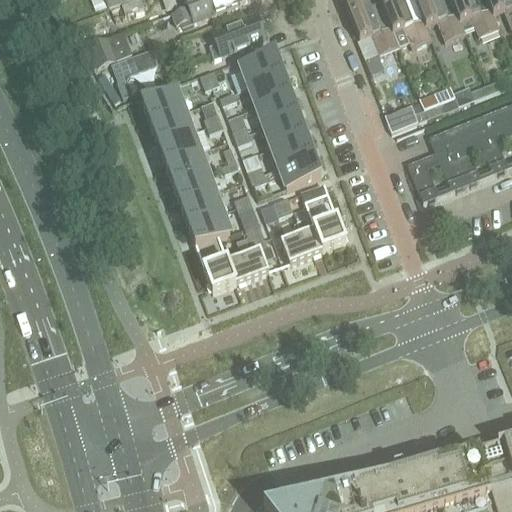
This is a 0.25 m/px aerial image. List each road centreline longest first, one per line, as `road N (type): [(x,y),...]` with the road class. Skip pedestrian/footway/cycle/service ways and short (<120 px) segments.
road 1 (primary): [(117,425),(0,107)]
road 2 (residential): [(128,459),(437,336)]
road 3 (residential): [(428,310),(117,425)]
road 4 (residential): [(240,511),(266,486),(466,412),(437,336)]
road 5 (residential): [(428,310),(313,0)]
road 6 (primary): [(0,234),(71,440)]
